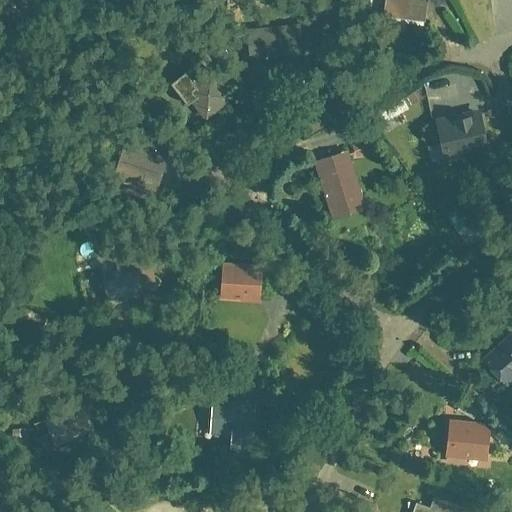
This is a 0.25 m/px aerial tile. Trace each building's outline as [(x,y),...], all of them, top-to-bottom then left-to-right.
[(425,0),(382,0),(380,17),(423,23),(425,0)] [(300,25),(251,30),(254,60),(303,54),(300,25)] [(231,99),(207,69),(181,90),(205,120),(231,99)] [(437,119),(444,162),(489,155),(482,112),(437,119)] [(155,184),(164,155),(126,143),(117,172),(155,184)] [(365,212),(344,152),(310,163),(331,224),(365,212)] [(258,267),(220,265),(217,302),(256,304),(258,267)] [(114,271),(97,275),(105,308),(141,299),(133,266),(114,271)] [(511,329),(484,356),(511,384),(511,329)] [(252,404),(212,402),(210,437),(251,439),(252,404)] [(80,407),(40,424),(52,452),(92,435),(80,407)] [(443,427),(442,464),(479,466),(480,429),(443,427)] [(412,503),(409,511),(462,511),(463,510),(430,498),(427,508),(412,503)]
